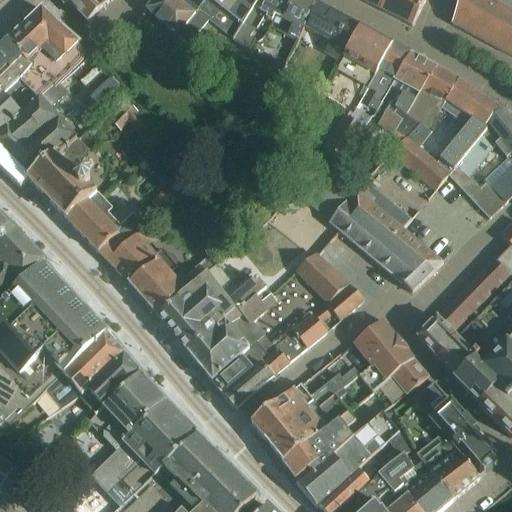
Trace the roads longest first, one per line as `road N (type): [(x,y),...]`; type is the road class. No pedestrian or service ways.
road 1 (residential): [(220,431),(89,272),(0,185)]
road 2 (residential): [(220,431),(371,314),(396,312)]
road 3 (residential): [(511,457),(405,338),(396,312)]
road 4 (residential): [(396,312),(424,308),(511,215)]
